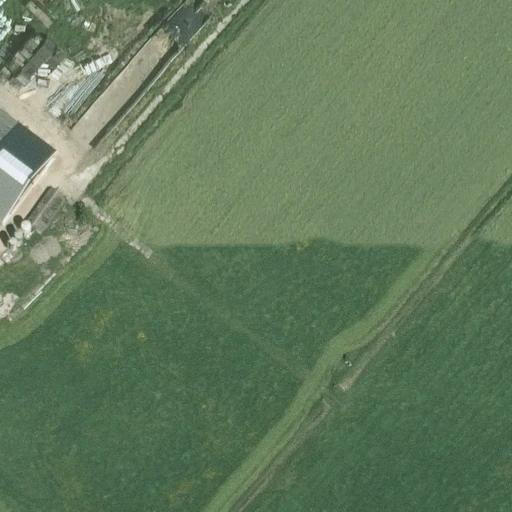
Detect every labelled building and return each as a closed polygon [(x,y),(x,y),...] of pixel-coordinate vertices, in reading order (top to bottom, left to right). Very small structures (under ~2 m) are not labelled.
[(145,0),(135,12),(144,20),(162,0),(145,0)] [(191,37),(199,14),(176,5),(168,28),(191,37)] [(106,121),(184,42),(168,26),(90,105),(106,121)] [(0,163),(22,134),(0,117),(0,163)] [(49,192),(24,227),(39,238),(64,203),(49,192)]
